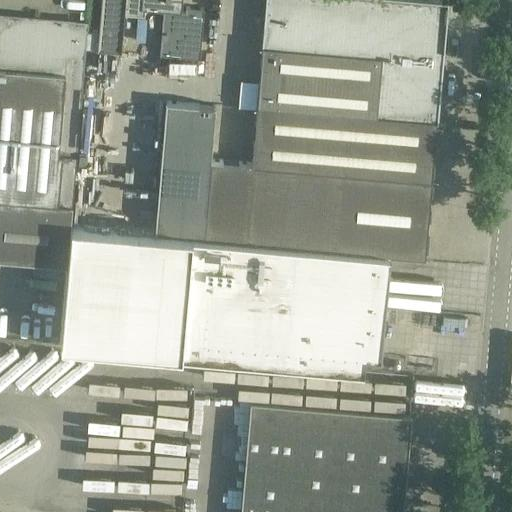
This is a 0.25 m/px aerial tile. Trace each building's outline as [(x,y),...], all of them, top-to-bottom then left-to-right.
[(182,0),(101,0),(98,32),(97,50),(121,52),(125,14),(144,16),(145,9),(162,11),(159,55),(199,58),(202,29),(204,9),(186,7),(185,12),(181,12),(182,0)] [(214,105),(203,235),(389,251),(424,255),(446,0),(265,0),(251,163),(210,159),(215,105),(214,105)] [(0,258),(66,264),(70,224),(87,25),(0,17),(0,258)] [(86,31),(85,49),(97,50),(98,32),(86,31)] [(165,101),(154,231),(203,235),(214,105),(165,101)] [(66,264),(60,343),(363,370),(364,353),(380,355),(389,251),(203,235),(154,231),(70,224),(66,264)] [(401,511),(410,414),(250,400),(240,511),(401,511)]
